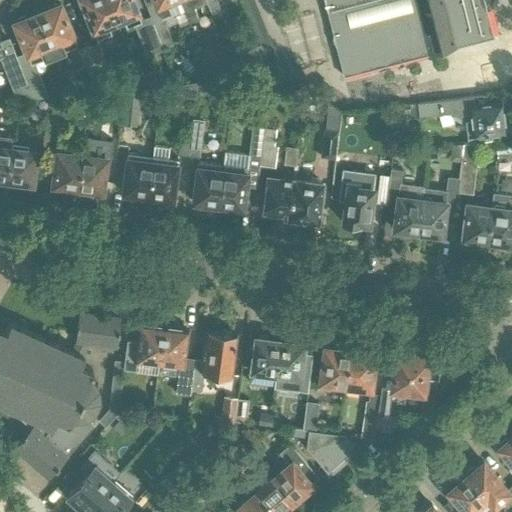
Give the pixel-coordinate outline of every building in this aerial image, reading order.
[(108,25),(116,23),(106,0),(80,0),(96,40),(112,34),(108,25)] [(106,0),(116,23),(123,20),(127,28),(135,25),(141,22),(132,0),(106,0)] [(146,5),(151,16),(163,47),(173,44),(162,15),(170,12),(166,2),(172,0),(153,0),(154,2),(146,5)] [(179,0),(188,22),(198,18),(193,7),(206,2),(205,0),(179,0)] [(205,0),(206,2),(210,13),(211,13),(220,9),(216,0),(205,0)] [(323,0),(344,77),(494,37),(484,0),(323,0)] [(50,46),(53,54),(77,45),(60,4),(57,5),(56,4),(49,7),(48,8),(36,13),(49,44),(49,45),(50,46)] [(14,22),(26,51),(16,55),(33,96),(49,97),(35,62),(53,54),(50,46),(49,45),(49,44),(36,13),(14,22)] [(151,16),(141,21),(141,22),(135,25),(148,56),(164,50),(163,47),(151,16)] [(89,46),(95,61),(95,63),(105,59),(98,42),(89,46)] [(95,61),(89,46),(88,44),(78,48),(85,65),(95,61)] [(253,73),(270,69),(268,64),(260,44),(244,50),(253,73)] [(14,51),(0,57),(15,95),(33,96),(16,55),(14,51)] [(277,61),(268,64),(270,69),(272,74),(281,70),(277,61)] [(120,91),(138,84),(131,68),(113,75),(120,91)] [(269,77),(251,75),(250,90),(268,92),(269,77)] [(198,81),(187,83),(185,97),(196,99),(198,81)] [(136,126),(141,90),(126,92),(122,124),(136,126)] [(291,101),(302,102),(303,92),(292,91),(291,101)] [(54,93),(50,121),(64,123),(64,115),(85,117),(86,113),(88,97),(54,93)] [(88,97),(86,113),(98,114),(100,94),(88,97)] [(486,105),(485,95),(418,103),(419,116),(451,112),(466,122),(467,135),(504,131),(500,103),(486,105)] [(324,127),(320,156),(334,158),(338,129),(337,129),(339,115),(327,114),(325,127),(324,127)] [(193,117),(191,135),(189,154),(200,156),(204,119),(193,117)] [(47,145),(50,122),(39,120),(36,143),(47,145)] [(274,167),(277,146),(274,145),(276,130),(265,128),(260,165),(274,167)] [(178,153),(189,154),(191,135),(180,133),(178,153)] [(0,180),(1,180),(3,179),(6,180),(10,148),(10,147),(11,138),(0,136),(0,180)] [(511,140),(496,141),(497,154),(497,157),(511,156),(511,140)] [(486,154),(497,154),(496,141),(486,142),(486,154)] [(459,191),(473,193),(479,142),(463,143),(458,177),(460,178),(459,191)] [(259,165),(262,145),(251,143),(249,163),(259,165)] [(426,145),(427,158),(437,157),(436,144),(426,145)] [(295,164),(297,147),(287,146),(285,162),(295,164)] [(10,148),(6,180),(11,180),(12,182),(18,182),(19,181),(32,183),(36,150),(10,147),(10,148)] [(52,185),(56,185),(57,187),(63,188),(65,186),(76,188),(82,149),(71,148),(71,152),(57,150),(52,185)] [(82,149),(76,188),(89,190),(90,191),(96,192),(98,191),(102,191),(107,157),(91,155),(91,151),(82,149)] [(122,192),(133,194),(135,197),(143,198),(146,196),(147,196),(151,161),(138,160),(138,155),(127,153),(122,192)] [(151,161),(147,196),(149,196),(151,199),(159,201),(161,198),(173,199),(178,160),(168,159),(168,163),(151,161)] [(192,201),(204,203),(205,207),(214,208),(216,204),(218,205),(223,165),(198,162),(192,201)] [(223,165),(218,205),(219,205),(221,209),(229,210),(232,206),(243,208),(248,169),(223,165)] [(392,229),(397,229),(397,231),(403,232),(405,230),(417,232),(421,198),(422,188),(423,185),(400,182),(402,169),(390,168),(388,192),(397,193),(392,229)] [(459,191),(460,178),(458,177),(447,176),(445,191),(444,198),(458,199),(459,191)] [(263,212),(266,213),(267,215),(275,216),(278,214),(288,215),(287,218),(288,218),(293,178),(292,178),(292,180),(267,177),(263,212)] [(293,178),(288,218),(289,218),(292,222),(300,223),(303,220),(317,221),(322,181),(293,178)] [(342,221),(344,221),(346,225),(354,226),(357,223),(368,224),(373,188),(347,185),(347,187),(340,187),(338,198),(345,199),(342,221)] [(421,198),(417,232),(429,233),(431,235),(437,236),(438,235),(441,235),(446,201),(444,201),(444,198),(445,191),(422,188),(421,198)] [(490,206),(486,241),(489,241),(491,243),(496,244),(499,243),(511,244),(511,195),(492,193),(491,206),(490,206)] [(462,238),(473,239),(475,241),(481,242),(484,241),(486,241),(490,206),(466,203),(462,238)] [(116,347),(120,317),(79,311),(75,342),(72,349),(10,320),(5,329),(0,326),(0,400),(33,415),(29,424),(31,426),(12,447),(47,478),(93,425),(84,413),(93,408),(98,398),(96,384),(90,376),(92,370),(80,364),(84,355),(83,354),(88,343),(116,347)] [(159,362),(163,325),(140,322),(138,340),(135,359),(136,359),(159,362)] [(190,394),(194,358),(184,357),(187,328),(163,325),(159,362),(179,365),(175,392),(190,394)] [(190,394),(191,387),(201,389),(203,370),(230,374),(235,334),(208,331),(204,359),(194,358),(190,394)] [(250,369),(251,370),(250,382),(273,385),(275,369),(279,339),(254,336),(250,369)] [(275,369),(273,385),(306,389),(310,352),(302,351),(303,343),(279,339),(275,369)] [(330,383),(344,384),(349,349),(323,346),(319,381),(318,386),(329,388),(330,383)] [(370,393),(375,352),(349,349),(344,384),(358,386),(358,392),(369,393),(370,393)] [(437,379),(441,358),(395,352),(391,388),(424,392),(426,378),(437,379)] [(379,402),(390,403),(392,388),(391,388),(392,374),(382,373),(380,394),(379,402)] [(379,402),(380,394),(370,393),(369,393),(369,401),(364,400),(360,436),(375,438),(378,414),(379,402)] [(233,426),(236,398),(224,396),(221,420),(217,420),(216,431),(233,426)] [(236,398),(233,426),(234,421),(246,422),(249,399),(236,398)] [(303,429),(308,430),(315,430),(318,402),(306,401),(303,429)] [(379,402),(378,414),(388,415),(390,403),(379,402)] [(268,425),(269,414),(259,413),(257,424),(268,425)] [(268,425),(279,426),(280,416),(269,414),(268,425)] [(342,434),(315,430),(308,430),(306,446),(328,473),(355,450),(346,438),(342,434)] [(203,449),(187,463),(193,470),(218,448),(206,434),(200,431),(193,440),(203,449)] [(511,434),(508,438),(505,438),(499,443),(499,446),(497,447),(511,464),(511,434)] [(253,453),(262,446),(255,438),(246,445),(253,453)] [(273,475),(294,500),(312,484),(311,482),(319,476),(307,462),(289,442),(279,451),(288,462),(273,475)] [(229,460),(236,468),(244,461),(230,445),(222,452),(229,460)] [(228,475),(236,468),(229,460),(221,467),(228,475)] [(491,507),(506,495),(511,502),(511,484),(507,489),(482,460),(464,476),(484,499),(491,507)] [(86,511),(111,482),(100,472),(103,469),(95,462),(67,495),(86,511)] [(179,486),(193,471),(186,465),(172,480),(179,486)] [(273,511),(279,511),(294,500),(273,475),(255,490),(273,511)] [(464,511),(485,511),(491,507),(484,499),(464,476),(447,491),(464,511)] [(111,482),(86,511),(87,511),(116,511),(132,494),(125,487),(122,491),(111,482)] [(241,511),(273,511),(255,490),(237,506),(241,511)] [(203,491),(195,500),(207,511),(209,511),(211,511),(217,504),(203,491)]
